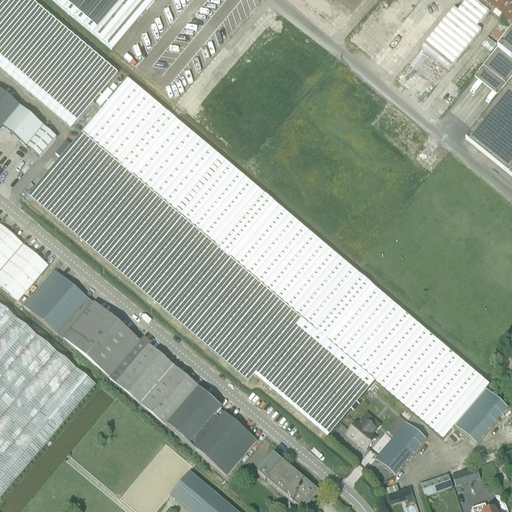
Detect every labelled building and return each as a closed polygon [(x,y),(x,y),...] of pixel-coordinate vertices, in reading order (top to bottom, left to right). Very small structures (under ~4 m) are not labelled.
[(74,128),(94,105),(120,74),(31,0),(0,0),(0,69),(72,130),(74,128)] [(49,0),(112,51),(155,0),(49,0)] [(489,12),(475,0),(468,0),(458,13),(454,9),(421,49),(422,50),(397,82),(423,103),(481,32),(476,28),(489,12)] [(511,0),(475,0),(489,12),(509,27),(511,23),(511,0)] [(503,93),(465,140),(511,176),(511,32),(479,74),(503,93)] [(75,140),(370,388),(374,383),(442,441),(454,427),(455,428),(486,391),(485,390),(489,385),(235,171),(127,80),(101,111),(100,110),(81,133),(80,134),(75,140)] [(0,131),(2,129),(18,110),(20,108),(0,92),(0,131)] [(74,128),(81,133),(100,110),(94,105),(74,128)] [(55,140),(18,110),(2,129),(38,160),(55,140)] [(370,388),(75,140),(71,146),(28,197),(248,384),(254,377),(327,439),(370,388)] [(0,225),(0,288),(18,303),(48,266),(0,225)] [(58,336),(88,300),(54,272),(24,308),(58,336)] [(166,427),(198,389),(185,379),(187,378),(179,372),(177,375),(88,300),(58,336),(166,427)] [(0,499),(96,387),(0,306),(0,499)] [(198,389),(166,427),(227,478),(257,442),(220,411),(221,409),(198,389)] [(508,410),(486,391),(455,428),(476,446),(508,410)] [(357,424),(347,437),(365,452),(375,440),(357,424)] [(395,477),(426,440),(406,424),(375,461),(395,477)] [(497,460),(495,452),(477,458),(480,466),(497,460)] [(319,493),(281,460),(274,455),(258,475),(303,511),(319,493)] [(476,468),(465,472),(469,484),(480,481),(476,468)] [(170,496),(189,511),(235,511),(189,473),(170,496)] [(452,490),(448,478),(420,488),(424,500),(452,490)] [(396,486),(384,491),(386,498),(398,494),(396,486)] [(386,498),(390,508),(407,502),(408,505),(414,503),(410,490),(398,494),(386,498)]
